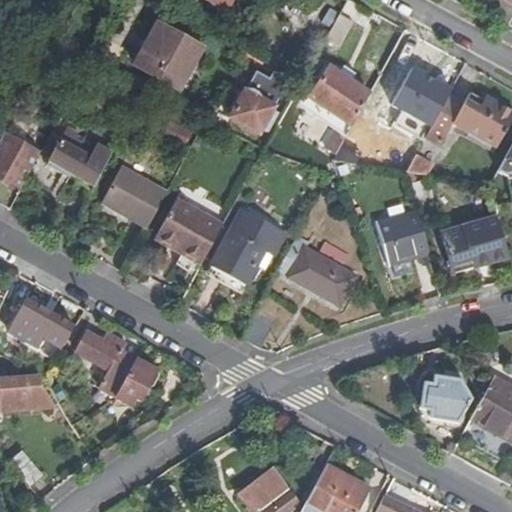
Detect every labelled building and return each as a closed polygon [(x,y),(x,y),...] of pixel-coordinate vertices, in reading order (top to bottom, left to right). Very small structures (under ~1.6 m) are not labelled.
[(335,20),(324,40),(338,48),(349,28),(335,20)] [(157,28),(134,68),(175,92),(199,51),(157,28)] [(352,129),(369,97),(347,82),(350,77),(343,72),(339,76),(328,69),(310,99),(352,129)] [(262,133),(275,107),(247,92),(233,118),(262,133)] [(452,123),(467,132),(495,149),(511,121),(511,112),(487,98),(484,101),(469,92),(464,101),(461,107),(446,98),(429,130),(424,138),(438,146),(452,123)] [(464,101),(450,92),(446,98),(461,107),(464,101)] [(371,132),(414,156),(424,138),(429,130),(385,108),(371,132)] [(276,128),(264,150),(310,167),(311,143),(302,140),(301,142),(276,128)] [(337,158),(348,137),(336,130),(327,147),(332,150),(330,155),(337,158)] [(495,149),(467,132),(463,137),(492,153),(495,149)] [(0,204),(8,208),(39,153),(3,133),(0,138),(0,204)] [(61,141),(49,160),(95,186),(113,154),(98,145),(91,157),(61,141)] [(405,173),(424,175),(430,164),(414,156),(405,173)] [(47,165),(92,192),(95,186),(49,160),(47,165)] [(102,202),(147,227),(168,189),(124,164),(102,202)] [(434,203),(426,176),(407,181),(415,208),(434,203)] [(495,208),(498,221),(511,222),(511,179),(498,178),(495,208)] [(203,263),(225,222),(178,195),(159,231),(189,247),(186,253),(203,263)] [(273,252),(284,233),(241,209),(211,263),(247,282),(265,248),(273,252)] [(387,264),(427,252),(415,210),(374,222),(387,264)] [(442,230),(496,222),(495,217),(441,225),(442,230)] [(442,230),(446,260),(473,257),(474,263),(500,260),(496,222),(442,230)] [(156,237),(186,253),(189,247),(159,231),(156,237)] [(294,240),(279,267),(291,273),(290,277),(342,305),(358,275),(294,240)] [(322,243),(318,253),(343,264),(347,254),(322,243)] [(446,260),(447,266),(474,263),(473,257),(446,260)] [(0,302),(0,315),(7,319),(19,297),(7,290),(0,302)] [(48,348),(63,320),(27,301),(17,320),(34,330),(30,338),(48,348)] [(267,319),(255,312),(242,336),(254,343),(267,319)] [(99,389),(114,397),(114,396),(135,360),(87,333),(76,354),(86,359),(78,372),(90,379),(97,365),(109,371),(99,389)] [(114,396),(114,397),(130,406),(132,401),(136,402),(143,388),(147,389),(152,386),(157,378),(156,374),(153,370),(135,360),(114,396)] [(36,377),(0,380),(0,410),(50,406),(37,386),(36,377)] [(428,418),(463,423),(465,408),(470,399),(462,382),(436,378),(435,385),(425,384),(420,409),(429,410),(428,418)] [(481,400),(469,421),(511,443),(511,390),(493,380),(481,400)] [(309,468),(320,474),(334,446),(323,439),(309,468)] [(8,462),(29,485),(41,474),(21,451),(8,462)] [(272,469),(238,494),(251,511),(285,511),(297,503),(272,469)] [(323,511),(354,511),(358,504),(316,482),(306,503),(323,511)] [(415,511),(385,497),(377,511),(415,511)] [(323,511),(306,503),(301,511),(323,511)]
